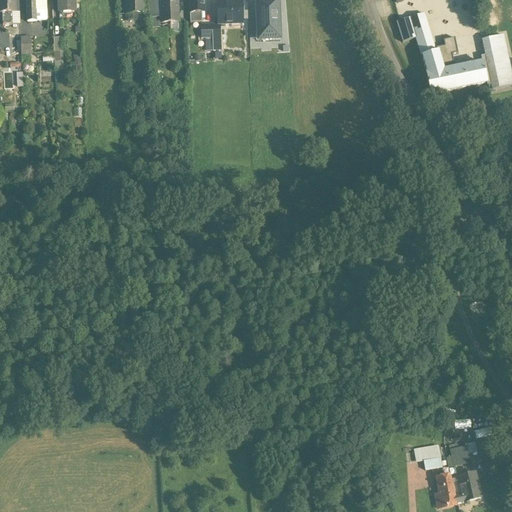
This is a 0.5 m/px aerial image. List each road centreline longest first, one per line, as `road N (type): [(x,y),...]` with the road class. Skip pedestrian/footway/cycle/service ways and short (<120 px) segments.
road 1 (tertiary): [(365,0),(423,131),(511,268)]
road 2 (track): [(480,219),(456,238),(456,287),(486,361),(511,397)]
